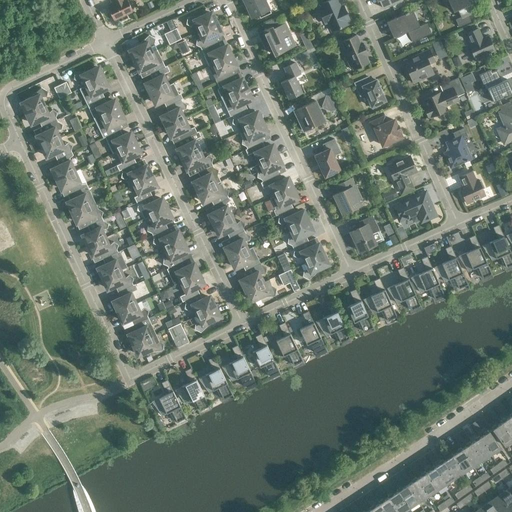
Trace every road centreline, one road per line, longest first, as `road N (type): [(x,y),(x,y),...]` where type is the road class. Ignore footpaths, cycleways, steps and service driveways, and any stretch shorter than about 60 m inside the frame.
road 1 (residential): [(245,325),(106,44)]
road 2 (residential): [(354,276),(223,0)]
road 3 (residential): [(129,380),(18,144)]
road 4 (residential): [(459,228),(356,0)]
road 5 (residential): [(318,511),(511,382)]
road 6 (residential): [(18,144),(2,92),(106,44)]
road 7 (residential): [(129,380),(245,325)]
